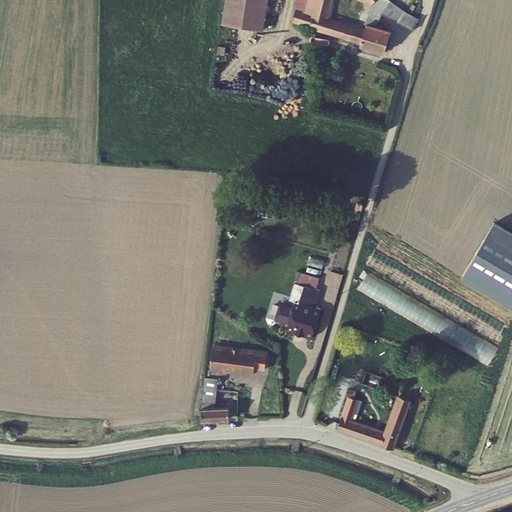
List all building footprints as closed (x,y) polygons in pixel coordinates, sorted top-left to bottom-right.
[(221,0),(219,15),(260,22),(263,0),(221,0)] [(301,0),(299,6),(291,4),(288,19),(359,37),(358,40),(382,46),(388,25),(372,21),(374,12),(359,8),(356,21),(319,11),(321,0),(370,0),(376,3),(408,20),(415,8),(399,0),(301,0)] [(361,0),(359,8),(374,12),(376,3),(370,0),(361,0)] [(511,236),(498,229),(467,281),(511,308),(511,236)] [(295,287),(289,303),(293,304),(283,332),(307,341),(317,313),(312,311),(317,295),(295,287)] [(267,354),(216,342),(210,365),(248,374),(249,370),(262,373),(267,354)] [(371,365),(365,384),(398,396),(385,432),(363,425),(358,438),(394,452),(413,400),(402,397),(406,386),(398,383),(400,376),(371,365)] [(209,379),(201,378),(200,385),(208,387),(209,379)] [(208,387),(200,385),(198,418),(225,420),(225,404),(207,404),(208,387)] [(349,435),(354,421),(342,418),(338,431),(349,435)] [(358,438),(363,425),(354,421),(349,435),(358,438)]
